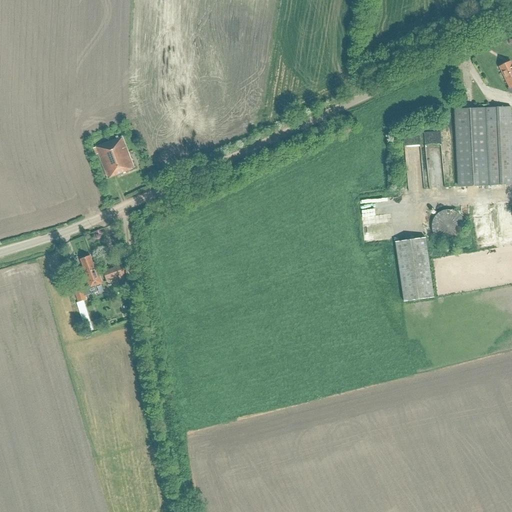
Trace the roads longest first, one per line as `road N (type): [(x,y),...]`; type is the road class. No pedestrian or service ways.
road 1 (tertiary): [(0,252),(87,223),(511,26)]
road 2 (track): [(122,207),(169,511)]
